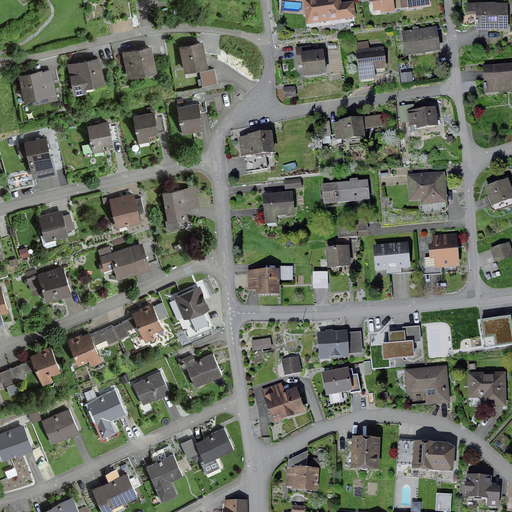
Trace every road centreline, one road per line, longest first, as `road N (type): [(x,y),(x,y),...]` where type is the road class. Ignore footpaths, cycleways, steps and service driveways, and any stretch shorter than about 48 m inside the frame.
road 1 (residential): [(252,461),(341,422),(404,416),(467,437),(511,477)]
road 2 (residential): [(241,402),(0,500)]
road 3 (residential): [(474,299),(227,313)]
road 4 (residential): [(0,346),(224,262)]
road 5 (residential): [(217,160),(0,212)]
road 6 (residential): [(456,88),(279,113),(249,101)]
road 7 (residential): [(474,299),(464,161)]
